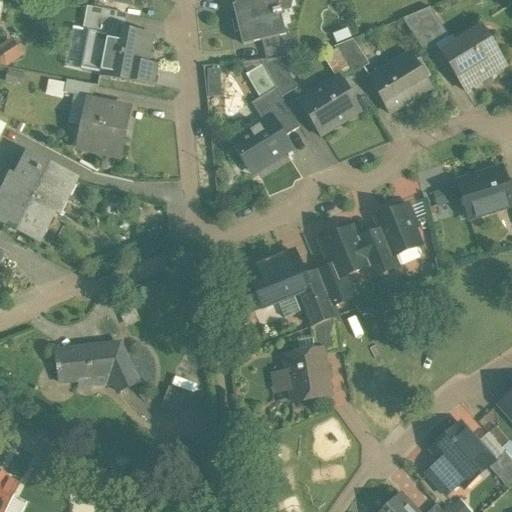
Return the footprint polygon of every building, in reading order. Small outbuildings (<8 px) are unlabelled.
[(274,12),(271,0),(235,0),(237,6),(234,7),(243,45),(285,35),(280,15),(285,13),(284,10),(284,9),(274,12)] [(271,0),(274,12),(284,9),(284,10),(290,9),(291,0),(271,0)] [(127,15),(87,7),(83,30),(108,35),(109,28),(124,31),(127,15)] [(430,8),(403,19),(425,54),(450,39),(430,8)] [(124,31),(109,28),(108,35),(100,74),(141,82),(150,36),(124,31)] [(483,29),(458,44),(458,43),(441,53),(465,92),(506,66),(483,29)] [(286,39),(263,45),(266,57),(289,52),(286,39)] [(369,65),(353,40),(335,47),(352,75),(369,65)] [(289,52),(266,57),(267,60),(280,59),(290,58),(289,52)] [(411,54),(368,80),(389,114),(432,88),(411,54)] [(298,88),(280,59),(267,60),(259,61),(276,89),(282,98),(298,88)] [(340,77),(299,103),(320,137),(361,112),(340,77)] [(94,86),(67,80),(64,93),(92,98),(94,86)] [(282,98),(276,89),(260,99),(272,118),(273,117),(279,127),(294,118),(282,98)] [(126,111),(91,103),(81,148),(117,155),(126,111)] [(272,118),(231,143),(241,159),(246,157),(255,172),(293,149),(279,127),(273,117),(272,118)] [(0,143),(9,127),(0,121),(0,143)] [(72,178),(27,155),(16,177),(12,174),(0,196),(0,222),(40,242),(55,213),(59,215),(69,196),(64,193),(72,178)] [(511,201),(501,168),(458,182),(470,220),(511,206),(511,201)] [(423,200),(408,206),(415,223),(427,218),(423,200)] [(408,206),(376,219),(381,231),(392,258),(393,257),(418,247),(420,246),(414,229),(416,229),(414,223),(415,223),(408,206)] [(353,228),(320,242),(331,268),(336,281),(343,278),(368,267),(369,267),(359,240),(353,228)] [(381,231),(359,240),(369,267),(368,267),(372,278),(397,268),(397,267),(393,257),(392,258),(381,231)] [(418,247),(393,257),(397,267),(419,258),(421,254),(418,247)] [(294,253),(243,274),(258,311),(309,290),(294,253)] [(336,281),(331,268),(318,273),(332,306),(352,298),(343,278),(336,281)] [(321,284),(309,290),(312,296),(303,300),(314,326),(334,318),(321,284)] [(129,299),(118,304),(125,321),(136,316),(129,299)] [(314,326),(310,328),(315,352),(322,351),(322,355),(342,351),(336,318),(314,326)] [(120,345),(55,352),(56,369),(58,369),(59,382),(78,380),(78,379),(110,375),(118,393),(138,383),(120,345)] [(315,352),(285,358),(293,402),(330,396),(327,380),(329,376),(328,370),(325,367),(322,355),(322,351),(315,352)] [(511,392),(499,404),(511,419),(511,392)] [(493,461),(460,425),(432,450),(464,488),(493,462),(493,461)] [(511,487),(511,461),(504,452),(493,461),(493,462),(498,467),(493,472),(509,490),(511,487)] [(401,496),(384,511),(413,511),(406,505),(408,503),(401,496)]
